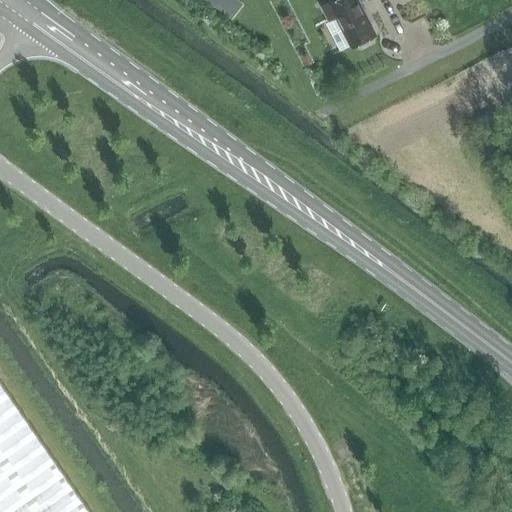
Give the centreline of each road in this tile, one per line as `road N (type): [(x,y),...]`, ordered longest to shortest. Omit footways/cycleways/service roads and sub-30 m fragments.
road 1 (unclassified): [(0,166),(248,352),(302,420),(342,511)]
road 2 (primary): [(400,279),(391,262),(34,0)]
road 3 (primary): [(28,29),(380,274),(400,279)]
road 4 (residential): [(322,112),(511,16)]
road 5 (primary): [(511,364),(400,279)]
